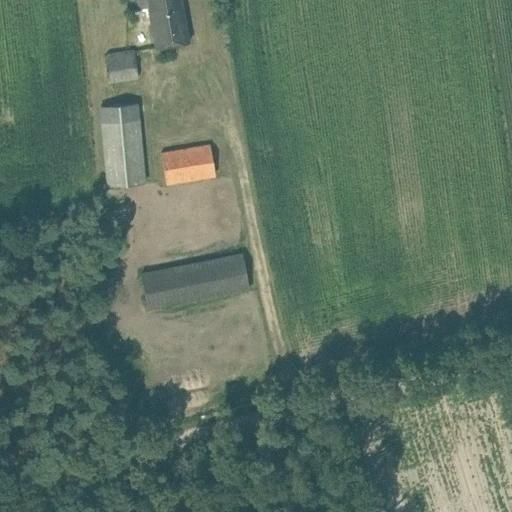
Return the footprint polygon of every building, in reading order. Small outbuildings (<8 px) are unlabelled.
[(189,42),(181,0),(130,0),(132,9),(148,6),(156,47),(189,42)] [(137,47),(133,15),(108,18),(112,50),(137,47)] [(138,77),(134,51),(104,56),(108,81),(138,77)] [(101,106),(103,129),(108,185),(144,182),(137,102),(101,106)] [(215,173),(210,144),(161,152),(166,182),(215,173)] [(141,274),(147,308),(249,287),(242,254),(141,274)]
